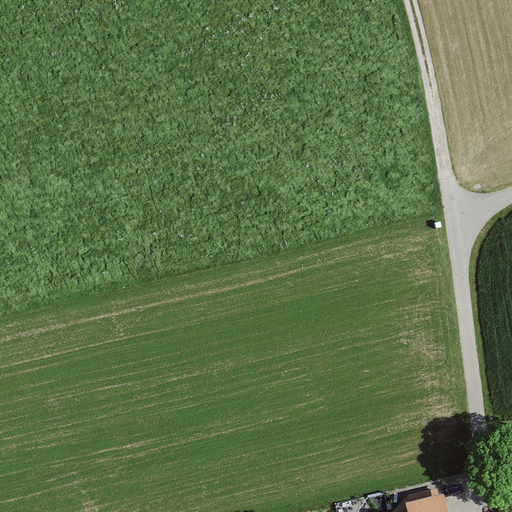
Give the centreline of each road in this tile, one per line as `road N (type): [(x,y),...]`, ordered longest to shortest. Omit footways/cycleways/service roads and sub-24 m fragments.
road 1 (unclassified): [(485,442),(454,214)]
road 2 (track): [(449,181),(413,0)]
